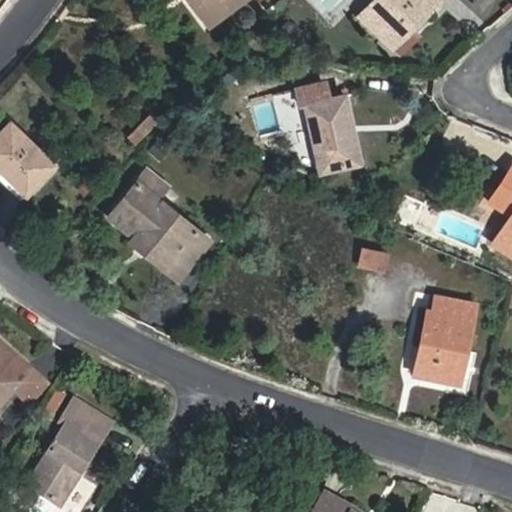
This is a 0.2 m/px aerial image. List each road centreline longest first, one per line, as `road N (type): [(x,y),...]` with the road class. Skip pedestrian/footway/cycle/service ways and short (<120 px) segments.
road 1 (residential): [(209,378),(511,483)]
road 2 (residential): [(0,246),(37,282),(209,378)]
road 3 (residential): [(127,511),(209,378)]
